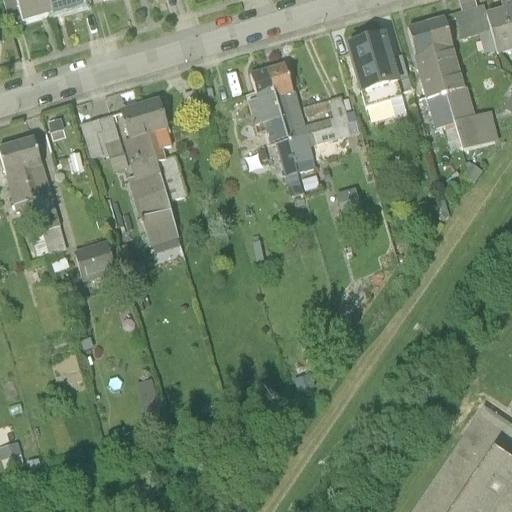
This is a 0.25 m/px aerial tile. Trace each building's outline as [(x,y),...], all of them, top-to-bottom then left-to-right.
[(11,28),(23,24),(15,0),(2,0),(4,7),(11,28)] [(23,26),(52,18),(46,0),(15,0),(23,24),(23,26)] [(77,0),(46,0),(52,18),(80,9),(77,0)] [(473,0),(456,0),(462,16),(477,12),(473,0)] [(503,15),(486,20),(489,34),(495,53),(496,56),(511,52),(511,2),(500,6),(503,15)] [(477,37),(489,34),(486,20),(483,10),(477,12),(462,16),(454,19),(461,42),(477,37)] [(425,26),(446,96),(463,91),(443,21),(425,26)] [(407,31),(427,102),(446,96),(425,26),(407,31)] [(482,56),(495,53),(489,34),(477,37),(482,56)] [(383,40),(347,51),(365,112),(401,101),(383,40)] [(285,68),(267,74),(273,94),(275,101),(292,95),(285,68)] [(275,101),(273,94),(267,74),(250,79),(258,104),(248,107),(255,130),(264,128),(269,147),(288,142),(275,101)] [(472,120),(463,91),(446,96),(454,125),(472,120)] [(202,117),(195,93),(183,97),(191,121),(202,117)] [(292,95),(275,101),(288,142),(296,175),(303,173),(301,165),(312,161),(308,148),(303,129),(292,95)] [(454,125),(446,96),(427,102),(435,130),(454,125)] [(333,121),(303,129),(308,148),(359,133),(353,116),(345,118),(340,100),(302,111),(306,121),(330,113),(333,121)] [(157,106),(139,111),(156,166),(164,164),(164,163),(161,153),(170,151),(157,106)] [(130,188),(142,222),(170,216),(167,204),(156,166),(139,111),(123,116),(131,143),(126,145),(137,186),(130,188)] [(489,115),(472,120),(454,125),(462,153),(497,143),(489,115)] [(112,119),(80,129),(90,163),(109,158),(115,177),(127,173),(112,119)] [(17,145),(33,202),(49,197),(33,140),(17,145)] [(0,149),(0,155),(15,207),(33,202),(17,145),(0,149)] [(173,160),(164,163),(164,164),(156,166),(167,204),(185,199),(173,160)] [(481,174),(471,167),(463,178),(473,185),(481,174)] [(355,191),(336,197),(342,218),(361,212),(355,191)] [(65,253),(49,197),(33,202),(38,222),(43,239),(48,257),(65,253)] [(38,222),(33,202),(15,207),(17,215),(21,214),(24,226),(38,222)] [(178,242),(170,216),(142,222),(151,251),(178,242)] [(95,221),(99,231),(107,228),(103,218),(95,221)] [(37,261),(48,257),(43,239),(32,243),(37,261)] [(107,246),(74,256),(82,283),(115,274),(107,246)] [(308,316),(301,293),(283,298),(290,321),(308,316)] [(511,511),(511,430),(487,413),(417,511),(511,511)]
